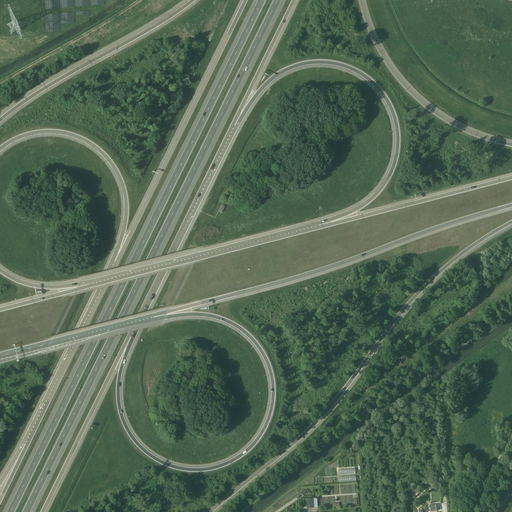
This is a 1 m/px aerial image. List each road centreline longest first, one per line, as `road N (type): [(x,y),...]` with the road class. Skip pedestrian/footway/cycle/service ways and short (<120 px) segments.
road 1 (motorway): [(262,0),(10,511)]
road 2 (motorway): [(26,511),(277,0)]
road 3 (motorway): [(150,318),(206,314),(255,341),(273,385),(257,440),(209,468),(147,453),(121,416),(127,339)]
road 4 (motorway): [(210,511),(314,423),(431,279),(511,222)]
road 5 (motorway): [(150,318),(511,204)]
road 6 (motorway): [(232,125),(267,82),(308,62),(342,65),(379,89),(397,128),(387,178),(367,201),(319,227)]
road 7 (motorway): [(246,0),(117,262)]
road 8 (motorway): [(127,339),(232,125)]
road 9 (motorway): [(319,227),(90,286)]
road 10 (motorway): [(192,0),(0,120)]
road 11 (motorway): [(0,148),(44,131),(98,149),(126,199),(117,262)]
road 12 (motorway): [(511,144),(466,131),(424,104),(381,54),(360,0)]
road 13 (motorway): [(117,262),(27,444)]
road 14 (motorway): [(511,178),(319,227)]
road 15 (motorway): [(42,511),(127,339)]
road 16 (motorway): [(0,356),(150,318)]
road 17 (motorway): [(232,125),(293,0)]
